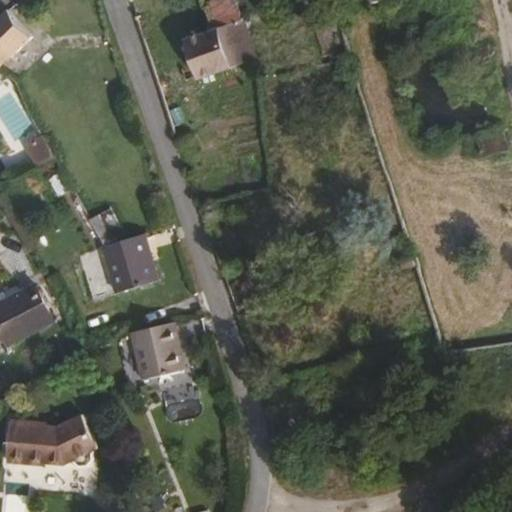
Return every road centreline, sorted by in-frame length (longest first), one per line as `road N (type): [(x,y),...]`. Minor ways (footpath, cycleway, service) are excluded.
road 1 (residential): [(257,511),(262,465),(250,397),(113,0)]
road 2 (track): [(258,503),(343,508),(404,497),(511,435)]
